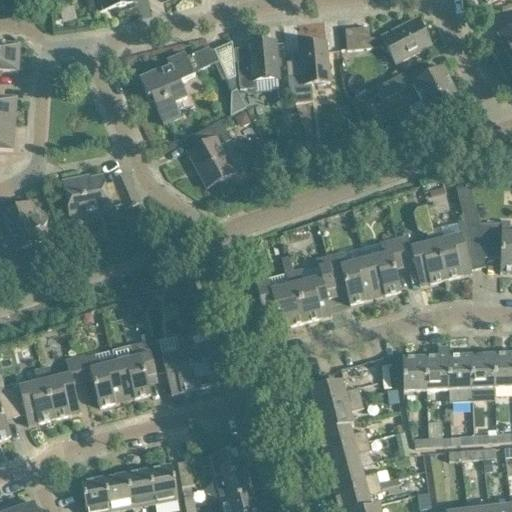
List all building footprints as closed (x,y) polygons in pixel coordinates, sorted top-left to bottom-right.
[(100,0),(103,14),(126,8),(125,7),(136,5),(134,0),(100,0)] [(347,52),(371,52),(387,50),(395,66),(431,48),(417,22),(382,40),(370,42),(369,30),(345,32),(347,52)] [(511,29),(499,36),(511,60),(511,29)] [(237,65),(239,92),(256,91),(256,84),(279,81),(277,64),(275,44),(248,47),(249,64),(237,65)] [(214,53),(227,83),(235,79),(232,45),(214,53)] [(288,88),(295,106),(313,105),(311,87),(330,85),(328,65),(326,46),(298,48),(301,80),(287,81),(288,88)] [(0,74),(18,75),(19,49),(0,47),(0,74)] [(195,80),(192,75),(184,57),(167,64),(169,69),(139,82),(147,101),(151,99),(153,104),(163,128),(181,121),(175,106),(187,101),(181,87),(195,80)] [(412,85),(419,100),(421,104),(409,109),(418,129),(432,124),(428,118),(458,103),(442,70),(412,85)] [(374,91),(376,94),(381,104),(408,90),(401,77),(374,91)] [(226,96),(226,114),(230,115),(230,118),(246,110),(236,92),(231,95),(231,96),(226,96)] [(0,127),(14,128),(16,102),(0,101),(0,127)] [(245,116),(234,122),(240,134),(251,128),(245,116)] [(187,156),(206,191),(235,175),(220,148),(230,142),(220,124),(192,140),(197,150),(187,156)] [(0,127),(0,153),(13,154),(14,128),(0,127)] [(139,206),(127,178),(112,184),(113,186),(104,188),(102,180),(81,185),(80,182),(63,185),(70,219),(108,212),(108,210),(123,207),(125,212),(139,206)] [(440,231),(432,233),(445,283),(472,277),(468,262),(484,261),(481,236),(478,227),(479,227),(468,186),(454,186),(463,221),(457,223),(461,238),(443,242),(440,231)] [(0,263),(0,277),(20,270),(15,254),(44,243),(39,231),(43,230),(46,227),(47,222),(46,218),(42,215),(38,215),(34,216),(30,205),(0,216),(6,233),(1,235),(0,232),(0,236),(2,241),(0,241),(0,263)] [(501,226),(479,227),(478,227),(481,236),(484,261),(500,261),(499,276),(511,276),(511,236),(509,237),(509,225),(501,224),(501,226)] [(445,283),(432,233),(425,235),(428,246),(410,251),(405,229),(395,232),(398,242),(405,270),(414,267),(419,287),(429,285),(430,287),(445,283)] [(382,258),(365,262),(375,299),(383,296),(384,299),(400,295),(394,272),(405,270),(398,242),(379,247),(382,258)] [(344,255),(327,260),(336,299),(346,296),(349,308),(365,304),(365,301),(375,299),(365,262),(347,267),(344,255)] [(336,299),(327,260),(316,263),(320,280),(303,285),(300,273),(292,275),(305,325),(321,321),(321,319),(331,316),(327,301),(336,299)] [(305,325),(292,275),(285,277),(288,289),(271,293),(268,281),(255,285),(266,328),(278,325),(280,332),(305,325)] [(132,304),(120,309),(124,320),(137,316),(132,304)] [(192,340),(184,342),(197,392),(223,385),(213,347),(195,351),(192,340)] [(158,344),(147,347),(155,378),(165,375),(171,399),(197,392),(184,342),(177,344),(179,355),(162,360),(158,344)] [(134,402),(150,398),(146,380),(155,378),(147,347),(147,345),(129,350),(132,361),(115,365),(125,402),(133,399),(134,402)] [(426,394),(449,393),(448,359),(448,350),(437,350),(438,360),(425,360),(426,394)] [(85,357),(75,359),(81,381),(91,378),(99,411),(115,407),(115,404),(125,402),(115,365),(97,370),(94,358),(86,361),(85,357)] [(511,357),(493,358),(494,392),(511,390),(511,357)] [(493,358),(470,359),(471,392),(472,392),(494,392),(493,358)] [(49,370),(41,372),(54,423),(80,416),(71,383),(81,381),(75,359),(65,362),(68,378),(52,382),(49,370)] [(449,393),(449,406),(472,405),(472,392),(471,392),(470,359),(448,359),(449,393)] [(403,395),(426,394),(425,360),(402,361),(403,395)] [(389,368),(381,369),(384,390),(392,389),(389,368)] [(36,386),(5,394),(14,420),(25,418),(28,429),(54,423),(41,372),(33,374),(36,386)] [(0,443),(11,439),(5,424),(14,420),(5,394),(0,379),(0,443)] [(310,392),(315,413),(361,401),(358,392),(344,395),(341,384),(310,392)] [(317,434),(317,435),(349,427),(349,426),(352,425),(350,416),(363,412),(361,401),(315,413),(321,433),(317,434)] [(317,435),(323,457),(369,445),(366,434),(352,438),(349,427),(317,435)] [(401,427),(393,429),(395,437),(403,435),(401,427)] [(487,439),(473,440),(473,447),(488,446),(487,439)] [(473,447),(473,440),(459,441),(460,448),(473,447)] [(441,442),(428,443),(428,451),(442,450),(441,442)] [(428,451),(428,443),(413,444),(414,452),(428,451)] [(323,457),(329,478),(361,470),(357,457),(371,453),(369,445),(323,457)] [(206,460),(213,482),(246,473),(240,451),(206,460)] [(495,453),(481,453),(482,462),(495,461),(495,453)] [(472,454),(459,455),(460,463),(472,463),(472,454)] [(460,463),(459,455),(447,456),(448,464),(460,463)] [(189,464),(177,467),(181,489),(193,487),(193,484),(189,464)] [(171,469),(149,473),(155,507),(178,503),(171,469)] [(329,478),(334,500),(381,488),(378,477),(364,481),(361,470),(329,478)] [(149,473),(127,477),(133,511),(155,507),(149,473)] [(213,482),(219,504),(252,495),(246,473),(213,482)] [(127,477),(103,482),(108,511),(129,511),(133,511),(127,477)] [(108,511),(103,482),(81,486),(85,511),(108,511)] [(399,483),(381,488),(383,494),(384,500),(402,495),(399,484),(399,483)] [(369,511),(372,511),(368,498),(383,494),(381,488),(334,500),(337,511),(369,511)] [(220,511),(265,511),(264,505),(255,507),(252,495),(219,504),(220,511)] [(417,498),(419,511),(424,511),(431,511),(429,496),(417,498)] [(184,501),(186,511),(194,511),(192,500),(184,501)]
